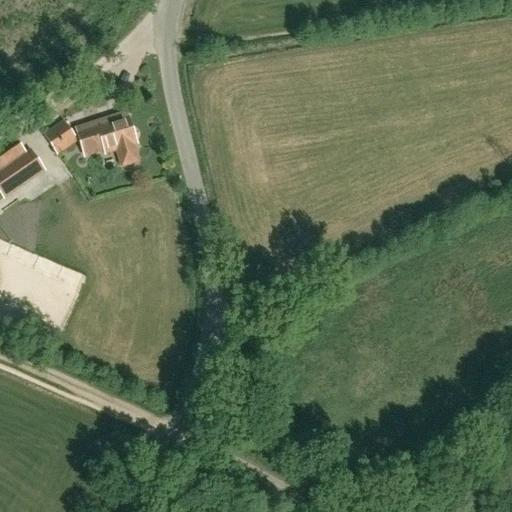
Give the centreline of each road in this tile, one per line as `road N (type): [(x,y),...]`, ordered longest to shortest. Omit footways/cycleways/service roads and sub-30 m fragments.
road 1 (unclassified): [(177,438),(207,368),(216,299),(164,55),(174,0)]
road 2 (track): [(167,18),(0,140)]
road 3 (unclassified): [(177,438),(108,398),(0,354)]
road 4 (unclassified): [(177,438),(325,511)]
